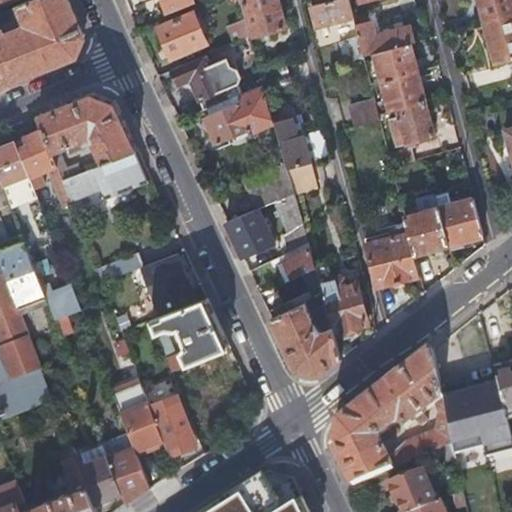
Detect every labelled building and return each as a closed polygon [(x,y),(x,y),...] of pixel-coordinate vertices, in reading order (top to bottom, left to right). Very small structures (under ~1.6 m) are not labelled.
[(0,86),(72,57),(83,33),(68,0),(21,0),(17,2),(25,24),(8,31),(4,28),(0,29),(0,86)] [(164,0),(168,10),(193,0),(164,0)] [(244,0),(255,35),(287,25),(279,0),(244,0)] [(354,17),(349,0),(329,0),(315,3),(320,25),(354,17)] [(511,0),(477,0),(483,21),(511,13),(511,0)] [(207,43),(194,11),(158,26),(173,57),(207,43)] [(511,13),(483,21),(495,62),(511,57),(511,13)] [(245,16),(228,24),(235,42),(250,35),(245,16)] [(372,17),(355,21),(359,37),(364,54),(375,51),(410,42),(414,41),(410,24),(376,33),(372,17)] [(364,54),(359,37),(348,39),(340,42),(344,58),(364,54)] [(410,42),(375,51),(382,80),(418,71),(410,42)] [(375,51),(364,54),(371,84),(382,80),(375,51)] [(206,107),(231,96),(226,86),(236,82),(239,74),(233,61),(226,57),(216,62),(218,68),(213,70),(210,64),(206,54),(173,68),(179,84),(191,80),(203,108),(206,107)] [(218,68),(216,62),(210,64),(213,70),(218,68)] [(418,71),(382,80),(390,111),(398,109),(426,102),(418,71)] [(272,112),(267,94),(263,82),(238,93),(231,96),(206,107),(208,114),(206,115),(218,143),(252,128),(253,130),(274,121),(272,112)] [(133,151),(137,150),(114,101),(90,92),(36,115),(41,129),(53,158),(59,156),(58,151),(65,148),(67,153),(88,145),(87,142),(93,140),(99,158),(84,164),(86,170),(133,151)] [(351,104),(357,125),(380,120),(379,114),(375,98),(351,104)] [(434,135),(426,102),(398,109),(399,115),(390,118),(396,145),(434,135)] [(310,161),(315,160),(308,132),(302,134),(294,105),(272,112),(274,121),(280,120),(288,148),(282,149),(286,161),(287,168),(310,161)] [(70,203),(69,199),(61,180),(58,170),(53,158),(41,129),(23,137),(26,144),(18,148),(29,177),(47,170),(61,207),(70,203)] [(17,205),(37,198),(29,177),(18,148),(15,141),(0,147),(0,179),(11,207),(17,205)] [(412,146),(389,153),(392,165),(408,161),(416,158),(412,146)] [(145,182),(133,151),(86,170),(80,173),(61,180),(69,199),(99,186),(104,197),(145,182)] [(64,168),(59,156),(53,158),(58,170),(64,168)] [(287,168),(286,161),(243,179),(257,207),(258,207),(274,200),(293,192),(287,168)] [(317,186),(310,161),(287,168),(293,192),(317,186)] [(61,180),(80,173),(77,163),(64,168),(58,170),(61,180)] [(438,206),(448,245),(484,236),(474,197),(455,202),(452,191),(436,195),(438,206)] [(315,267),(293,192),(274,200),(294,244),(300,241),(301,241),(302,245),(304,250),(286,259),(285,259),(286,261),(293,278),(307,271),(315,267)] [(417,200),(420,211),(438,206),(436,195),(417,200)] [(21,215),(17,205),(11,207),(16,222),(21,215)] [(420,211),(404,215),(409,232),(414,253),(448,245),(438,206),(420,211)] [(258,207),(257,207),(226,220),(242,255),(274,241),(258,207)] [(414,253),(409,232),(366,243),(377,286),(420,275),(414,253)] [(0,250),(24,241),(21,234),(0,242),(0,250)] [(18,310),(46,300),(45,297),(24,241),(0,250),(0,262),(4,273),(18,310)] [(304,250),(302,245),(284,254),(286,259),(304,250)] [(195,301),(175,252),(141,266),(160,315),(195,301)] [(96,268),(101,282),(141,266),(136,253),(96,268)] [(293,278),(286,261),(279,264),(287,281),(293,278)] [(322,373),(342,357),(335,331),(321,283),(320,284),(315,267),(307,271),(315,308),(309,310),(305,302),(271,317),(294,369),(322,373)] [(0,381),(40,366),(18,310),(4,273),(0,273),(0,381)] [(321,283),(335,331),(367,322),(356,281),(344,284),(342,277),(321,283)] [(54,320),(80,310),(73,292),(55,299),(53,293),(45,297),(46,300),(54,320)] [(160,315),(150,319),(155,332),(163,330),(165,329),(175,330),(178,329),(185,344),(180,351),(172,354),(165,357),(170,370),(221,350),(229,347),(205,297),(195,301),(160,315)] [(163,330),(155,332),(165,357),(172,354),(163,330)] [(441,394),(431,348),(338,422),(333,446),(352,484),(431,451),(452,443),(441,394)] [(0,420),(53,400),(40,366),(0,381),(0,420)] [(511,367),(495,372),(497,379),(507,417),(511,415),(511,367)] [(497,379),(441,394),(452,443),(454,453),(483,446),(486,456),(511,449),(511,437),(507,417),(497,379)] [(149,404),(141,384),(113,395),(128,435),(134,450),(163,439),(149,404)] [(176,394),(149,404),(163,439),(170,457),(196,446),(176,394)] [(134,450),(128,435),(102,445),(120,492),(125,504),(149,488),(134,450)] [(449,465),(456,464),(454,453),(452,443),(431,451),(433,463),(447,460),(449,465)] [(120,492),(102,445),(74,455),(92,503),(120,492)] [(95,511),(92,503),(74,455),(70,446),(59,450),(73,491),(26,509),(27,511),(95,511)] [(401,511),(411,511),(436,502),(422,469),(387,483),(395,502),(397,502),(401,511)] [(309,511),(292,476),(269,470),(204,511),(309,511)] [(19,511),(16,503),(23,500),(15,481),(0,486),(0,511),(19,511)] [(456,505),(465,503),(462,491),(454,495),(456,505)] [(444,511),(439,501),(436,502),(411,511),(444,511)]
